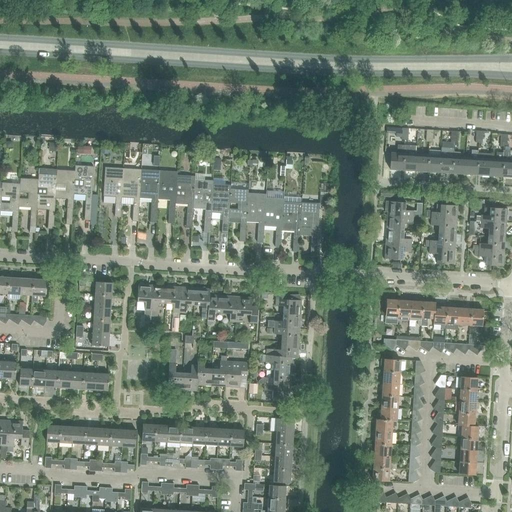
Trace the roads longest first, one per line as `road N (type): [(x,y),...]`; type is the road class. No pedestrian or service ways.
road 1 (residential): [(511,285),(0,254)]
road 2 (secondary): [(511,59),(321,58),(0,37)]
road 3 (secondary): [(0,54),(511,77)]
road 4 (residential): [(498,511),(506,387)]
road 5 (residential): [(387,121),(511,128)]
